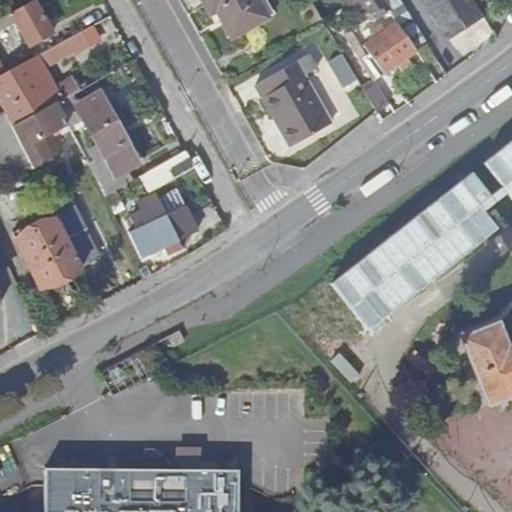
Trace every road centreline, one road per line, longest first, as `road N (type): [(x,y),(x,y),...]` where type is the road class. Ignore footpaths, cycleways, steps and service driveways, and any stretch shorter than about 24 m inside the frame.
road 1 (residential): [(0,381),(250,245)]
road 2 (residential): [(250,245),(111,0)]
road 3 (residential): [(286,219),(511,60)]
road 4 (residential): [(286,219),(154,0)]
